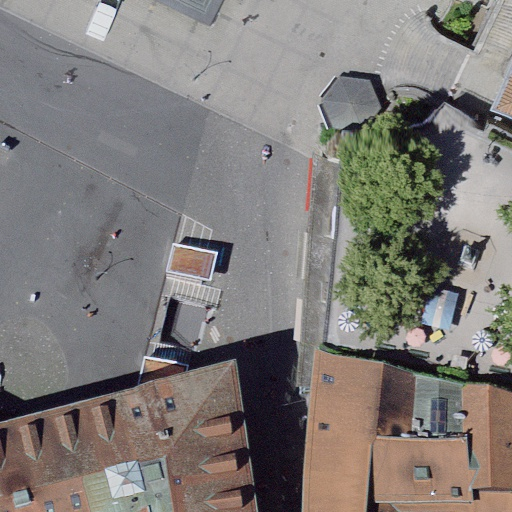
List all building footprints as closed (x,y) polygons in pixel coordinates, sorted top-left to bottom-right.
[(511,40),(491,88),(511,97),(511,40)] [(388,106),(377,83),(346,81),(330,106),(343,133),(374,134),(390,109),(388,106)] [(339,160),(323,159),(317,216),(325,217),(344,219),(351,162),(339,160)] [(322,238),(315,237),(311,277),(317,278),(337,280),(342,240),(322,238)] [(224,259),(180,248),(173,278),(217,289),(221,273),(224,259)] [(310,335),(331,338),(335,300),(315,297),(309,297),(304,335),(310,335)] [(323,406),(311,485),(310,511),(483,511),(480,496),(511,494),(511,380),(423,358),(330,348),(329,355),(324,394),(323,406)] [(308,352),(302,352),(297,391),(324,394),(329,355),(308,352)] [(153,362),(146,388),(193,400),(196,387),(200,374),(153,362)] [(0,511),(248,511),(235,417),(233,401),(208,407),(71,441),(0,459),(0,511)]
